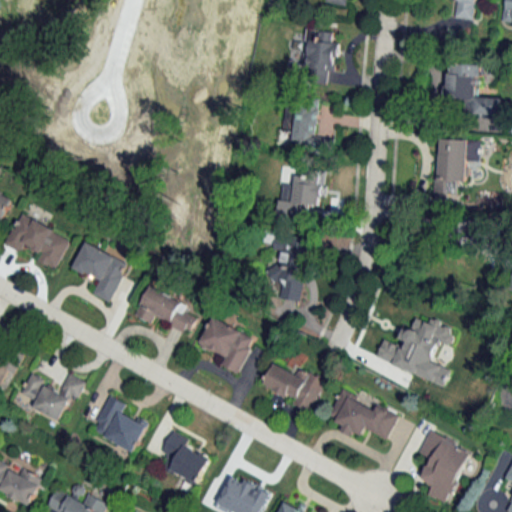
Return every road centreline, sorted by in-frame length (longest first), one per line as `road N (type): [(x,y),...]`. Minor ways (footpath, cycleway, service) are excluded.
road 1 (residential): [(0,288),(374,496)]
road 2 (residential): [(333,343),(365,253),(387,0)]
road 3 (residential): [(106,90),(87,100),(86,131),(114,127),(106,90)]
